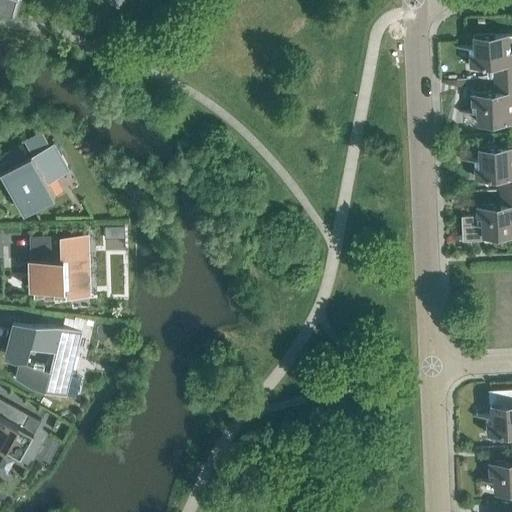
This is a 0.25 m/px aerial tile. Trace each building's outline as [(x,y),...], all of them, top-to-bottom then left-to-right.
[(494,64),(494,77),(511,76),(511,50),(510,51),(509,33),(473,35),(474,45),(469,46),(470,65),(494,64)] [(511,76),(494,77),(495,91),(471,92),(472,111),(477,111),(477,122),(511,120),(511,76)] [(55,141),(49,144),(42,131),(24,141),(31,154),(0,172),(0,177),(7,190),(14,186),(28,211),(56,195),(48,182),(71,169),(55,141)] [(23,143),(12,150),(17,158),(28,152),(23,143)] [(499,176),(500,190),(511,189),(511,145),(478,147),(479,158),(474,158),(475,177),(499,176)] [(511,189),(500,190),(500,204),(476,205),(477,214),(462,215),(463,239),(484,238),(484,234),(511,232),(511,189)] [(75,234),(30,235),(30,236),(34,236),(35,257),(30,258),(31,289),(56,288),(56,296),(69,296),(89,295),(88,257),(88,256),(76,256),(75,234)] [(82,330),(57,324),(12,320),(3,357),(27,359),(31,343),(49,348),(44,368),(19,361),(15,378),(31,387),(66,396),(66,394),(60,393),(65,374),(70,375),(81,331),(82,331),(82,330)] [(77,368),(75,394),(83,395),(85,369),(77,368)] [(511,388),(491,389),(490,389),(491,413),(486,413),(487,433),(511,431),(511,445),(511,388)] [(41,420),(30,414),(0,397),(0,444),(21,456),(41,420)] [(511,445),(511,453),(511,458),(488,460),(489,479),(494,479),(494,490),(511,488),(511,445)]
